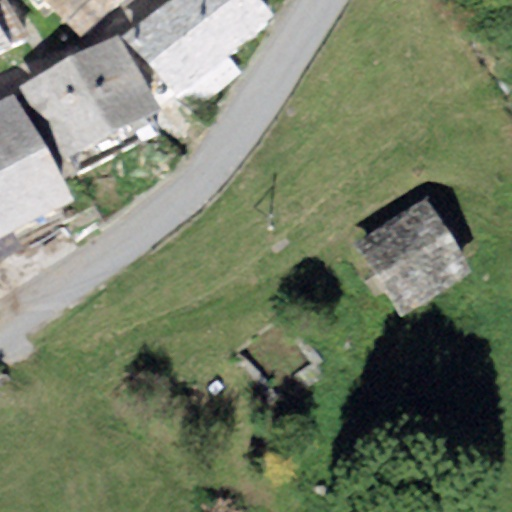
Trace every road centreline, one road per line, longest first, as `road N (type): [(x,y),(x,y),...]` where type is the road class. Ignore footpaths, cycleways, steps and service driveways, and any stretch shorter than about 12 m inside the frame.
road 1 (unclassified): [(330,0),(253,114),(184,195),(0,328)]
road 2 (residential): [(156,0),(124,26),(0,82)]
